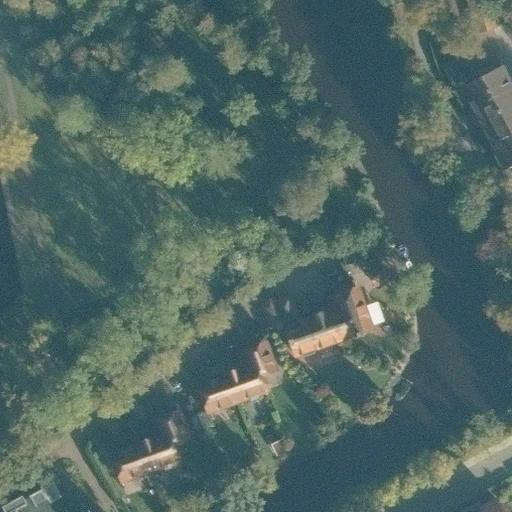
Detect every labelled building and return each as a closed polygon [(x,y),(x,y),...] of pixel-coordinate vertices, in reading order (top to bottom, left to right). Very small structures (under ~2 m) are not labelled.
[(511,86),(501,65),(452,90),(461,106),(465,104),(500,172),(511,165),(511,86)] [(358,247),(336,255),(345,278),(354,275),(356,280),(370,282),(379,272),(375,260),(363,259),(358,247)] [(326,310),(301,319),(290,294),(274,300),(272,298),(255,310),(292,358),(373,331),(357,285),(321,297),(326,310)] [(238,366),(192,383),(204,417),(267,392),(261,376),(276,371),(265,341),(233,352),(238,366)] [(153,436),(108,453),(119,484),(180,462),(175,446),(191,441),(179,409),(147,420),(153,436)] [(54,511),(43,491),(26,500),(24,496),(4,508),(5,511),(54,511)] [(504,511),(496,498),(469,511),(504,511)]
